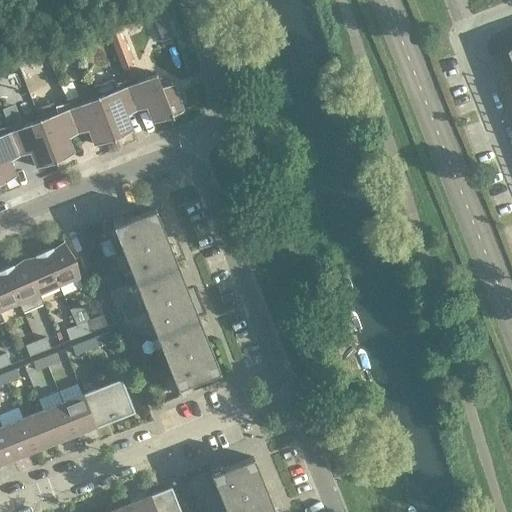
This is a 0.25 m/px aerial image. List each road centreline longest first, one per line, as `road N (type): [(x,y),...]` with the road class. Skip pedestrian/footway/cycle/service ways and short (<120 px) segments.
road 1 (residential): [(0,509),(289,404)]
road 2 (residential): [(289,404),(190,166)]
road 3 (residential): [(0,228),(155,165),(190,166)]
road 4 (residential): [(511,168),(465,59),(463,31),(511,8)]
road 5 (residential): [(191,0),(222,89),(219,128),(190,166)]
